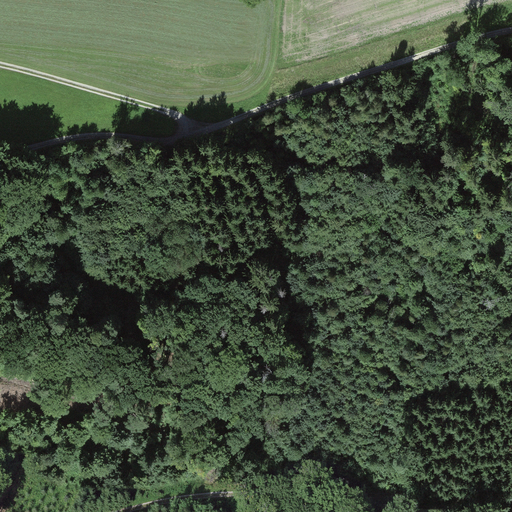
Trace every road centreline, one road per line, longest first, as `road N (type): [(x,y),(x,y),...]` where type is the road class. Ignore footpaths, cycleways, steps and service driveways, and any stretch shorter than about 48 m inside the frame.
road 1 (track): [(0,67),(160,112),(205,133),(298,96),(511,33)]
road 2 (track): [(125,511),(238,496),(511,497)]
road 3 (track): [(0,160),(79,138),(155,144),(205,133)]
